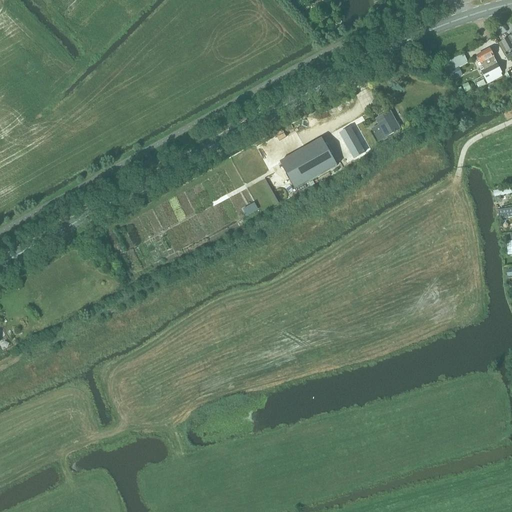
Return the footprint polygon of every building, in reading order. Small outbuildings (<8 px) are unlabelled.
[(511,35),(502,41),(507,52),(511,49),(511,35)] [(490,49),(477,56),(483,67),(480,69),(486,82),(490,80),(502,73),(490,49)] [(464,54),(445,63),(453,81),(463,76),(459,68),(468,63),(464,54)] [(486,86),(484,81),(477,85),(479,90),(486,86)] [(462,86),(466,93),(471,90),(468,83),(462,86)] [(379,142),(401,130),(390,111),(376,119),(379,125),(372,129),(379,142)] [(355,129),(346,134),(357,156),(363,153),(357,141),(360,139),(355,129)] [(322,139),(280,163),(296,190),(337,166),(322,139)] [(511,193),(511,192),(511,187),(494,192),(495,198),(495,197),(501,196),(511,193)] [(511,217),(511,208),(498,211),(499,219),(511,217)]
